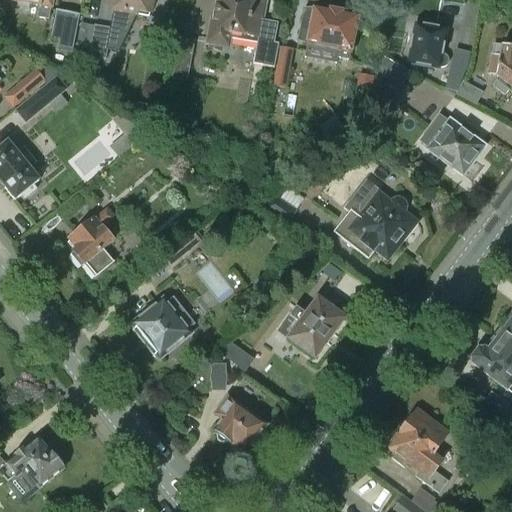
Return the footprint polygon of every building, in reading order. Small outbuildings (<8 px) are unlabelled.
[(36,18),(48,21),(50,10),(51,10),(52,0),(10,0),(10,3),(38,8),(36,18)] [(94,27),(89,58),(105,61),(107,51),(119,53),(136,16),(137,13),(149,15),(152,0),(113,0),(111,12),(114,13),(111,29),(94,27)] [(270,44),(274,24),(258,21),(262,4),(250,1),(250,0),(217,0),(216,7),(213,6),(212,13),(209,12),(204,37),(206,37),(206,40),(214,46),(217,42),(226,43),(228,33),(254,38),(249,65),(270,69),(275,45),(270,44)] [(47,49),(70,54),(78,14),(55,9),(47,49)] [(319,48),(324,49),(325,49),(329,32),(325,31),(328,13),(315,10),(314,9),(313,11),(304,9),(297,42),(306,46),(304,56),(316,59),(319,48)] [(325,49),(324,49),(322,57),(348,62),(357,18),(356,18),(356,19),(342,16),(340,11),(331,10),(328,13),(325,31),(329,32),(325,49)] [(408,64),(437,70),(437,68),(440,69),(445,67),(446,64),(446,61),(442,58),(439,57),(444,33),(415,28),(408,64)] [(168,80),(185,83),(192,44),(176,41),(168,80)] [(504,96),(510,88),(511,90),(511,49),(501,47),(493,46),(491,56),(487,76),(495,78),(496,79),(491,87),(504,96)] [(271,87),(285,89),(292,52),(277,49),(271,87)] [(7,95),(15,105),(42,81),(34,72),(7,95)] [(439,74),(437,87),(443,88),(443,91),(454,94),(460,84),(462,75),(447,72),(446,76),(439,74)] [(371,77),(357,74),(354,94),(367,96),(371,77)] [(373,89),(395,107),(406,94),(384,75),(373,89)] [(15,112),(25,125),(65,91),(55,79),(15,112)] [(460,84),(454,94),(453,96),(473,107),(480,96),(460,84)] [(429,132),(438,139),(428,152),(461,176),(463,174),(467,173),(471,168),(471,164),(482,149),(473,142),(449,124),(448,125),(439,118),(429,132)] [(133,128),(114,146),(124,156),(142,138),(133,128)] [(36,191),(33,187),(39,182),(29,170),(35,165),(23,150),(17,155),(7,143),(0,148),(0,185),(4,190),(5,190),(14,202),(21,197),(24,201),(36,191)] [(75,197),(88,211),(99,201),(86,187),(75,197)] [(260,208),(286,226),(296,211),(270,193),(260,208)] [(350,230),(342,240),(368,260),(374,252),(387,264),(418,225),(404,213),(406,211),(407,205),(402,201),(395,201),(392,203),(379,193),(359,218),(351,212),(342,223),(350,230)] [(58,214),(65,222),(81,209),(74,200),(58,214)] [(70,256),(80,269),(83,266),(95,280),(114,264),(103,251),(112,243),(102,230),(114,220),(107,210),(94,221),(93,220),(68,241),(76,251),(72,253),(73,254),(70,256)] [(162,262),(169,271),(199,245),(192,237),(162,262)] [(341,273),(330,264),(323,273),(334,282),(341,273)] [(147,350),(153,359),(154,358),(158,358),(159,359),(189,335),(187,333),(195,326),(173,299),(160,309),(158,306),(133,326),(134,328),(132,331),(132,332),(139,340),(143,339),(148,346),(147,350)] [(275,336),(310,363),(344,319),(318,300),(305,316),(296,309),(275,336)] [(511,312),(490,340),(511,358),(511,312)] [(511,398),(511,358),(490,340),(483,349),(482,351),(483,352),(478,352),(471,360),(472,366),(511,399),(511,398)] [(220,356),(243,372),(251,361),(228,345),(220,356)] [(511,412),(511,410),(488,394),(479,406),(511,429),(511,413),(511,412)] [(241,448),(239,451),(245,455),(266,427),(227,399),(215,416),(223,422),(213,434),(216,436),(217,443),(221,446),(227,444),(230,446),(232,442),(241,448)] [(410,420),(388,450),(393,454),(390,459),(403,469),(407,464),(419,473),(415,478),(438,494),(446,483),(433,474),(441,463),(431,456),(446,435),(416,413),(411,420),(410,420)] [(5,466),(5,467),(0,460),(0,476),(7,484),(15,478),(30,497),(63,470),(61,468),(61,464),(56,457),(52,457),(50,455),(49,455),(37,441),(24,451),(24,450),(14,458),(15,459),(5,466)] [(421,491),(412,504),(422,511),(435,511),(441,505),(421,491)]
